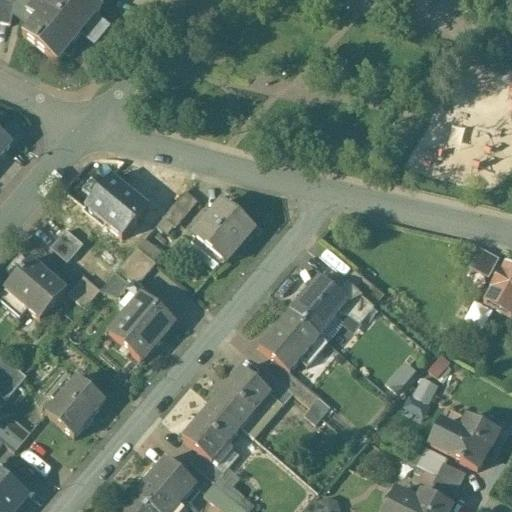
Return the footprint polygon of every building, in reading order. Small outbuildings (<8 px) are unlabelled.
[(102,11),(89,0),(52,0),(43,12),(33,4),(25,13),(35,21),(23,36),(22,35),(21,36),(57,66),(58,65),(57,64),(81,35),(94,46),(101,37),(95,32),(100,25),(94,20),(101,12),(102,11)] [(15,6),(0,2),(0,25),(9,28),(15,6)] [(0,161),(11,148),(0,138),(0,161)] [(146,212),(110,181),(83,212),(84,213),(85,212),(105,229),(104,230),(120,244),(146,212)] [(197,205),(185,195),(166,217),(178,227),(197,205)] [(222,205),(192,241),(224,268),(237,254),(236,253),(251,235),(252,236),(255,233),(222,205)] [(81,248),(65,234),(50,251),(66,265),(81,248)] [(155,267),(136,251),(113,278),(133,295),(155,267)] [(65,295),(28,264),(2,295),(3,296),(4,297),(6,295),(25,311),(23,313),(26,316),(39,326),(65,295)] [(496,275),(485,295),(486,296),(479,308),(507,323),(511,314),(511,274),(500,268),(497,275),(496,275)] [(378,295),(353,274),(344,284),(369,305),(378,295)] [(83,280),(67,298),(84,312),(99,294),(83,280)] [(334,296),(318,282),(289,316),(317,340),(346,307),(346,306),(334,296)] [(369,305),(344,284),(334,296),(346,306),(346,307),(364,322),(374,310),(369,305)] [(25,311),(6,295),(4,297),(3,296),(0,298),(0,309),(18,325),(26,316),(23,313),(25,311)] [(142,300),(109,337),(140,364),(172,326),(142,300)] [(289,316),(258,352),(271,365),(288,379),(289,378),(299,365),(319,342),(317,340),(289,316)] [(319,342),(299,365),(306,371),(326,348),(319,342)] [(25,380),(0,358),(0,398),(5,403),(25,380)] [(316,402),(289,378),(288,379),(271,365),(264,373),(265,375),(291,397),(308,411),(316,402)] [(256,385),(241,372),(211,407),(240,433),(269,399),(270,398),(256,385)] [(291,397),(265,375),(256,385),(270,398),(269,399),(280,409),(291,397)] [(75,381),(43,417),(72,442),(104,406),(75,381)] [(211,407),(181,442),(197,456),(211,467),(212,466),(226,449),(240,433),(211,407)] [(498,434),(465,419),(458,434),(441,427),(431,449),(460,463),(459,465),(477,473),(487,452),(489,452),(498,434)] [(30,437),(12,422),(4,432),(0,428),(0,444),(2,446),(14,456),(30,437)] [(239,460),(226,449),(212,466),(224,477),(239,460)] [(211,467),(197,456),(188,467),(212,487),(214,488),(219,482),(224,477),(212,466),(211,467)] [(176,511),(195,490),(163,463),(134,498),(149,511),(176,511)] [(435,464),(430,476),(436,479),(442,468),(435,464)] [(463,478),(442,468),(436,479),(457,489),(463,478)] [(427,474),(421,486),(430,490),(436,479),(430,476),(427,474)] [(0,511),(14,511),(25,500),(0,478),(0,511)] [(457,489),(436,479),(430,490),(451,501),(457,489)] [(243,501),(227,488),(227,489),(219,482),(214,488),(236,508),(237,508),(243,501)] [(214,488),(212,487),(202,499),(216,511),(232,511),(236,508),(214,488)] [(395,495),(386,511),(412,511),(416,505),(395,495)] [(447,511),(449,509),(421,495),(416,505),(412,511),(447,511)] [(149,511),(134,498),(122,511),(149,511)]
